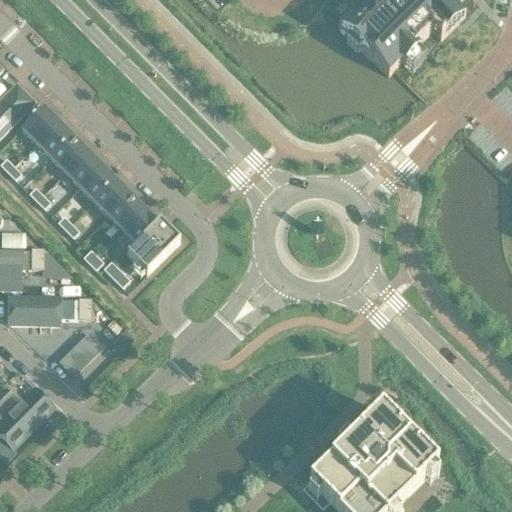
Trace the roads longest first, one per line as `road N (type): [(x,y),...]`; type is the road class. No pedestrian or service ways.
road 1 (residential): [(197,354),(172,322),(171,304),(206,254),(201,229),(0,26)]
road 2 (secondary): [(58,0),(269,216)]
road 3 (secondary): [(289,196),(93,0)]
road 4 (secondary): [(341,287),(463,408),(511,439)]
road 5 (secondary): [(511,430),(485,392),(359,269)]
road 6 (residential): [(100,437),(0,336)]
road 7 (residential): [(197,354),(100,437)]
road 8 (residential): [(362,220),(431,118)]
road 9 (residential): [(431,118),(338,195)]
